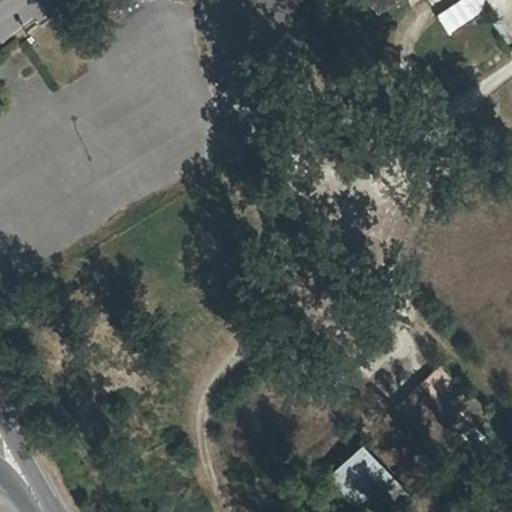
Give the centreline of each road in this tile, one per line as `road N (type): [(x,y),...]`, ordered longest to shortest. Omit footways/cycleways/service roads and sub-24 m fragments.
road 1 (track): [(511,66),(317,196),(200,23)]
road 2 (track): [(346,239),(214,379),(204,421),(208,466),(231,511)]
road 3 (track): [(317,196),(511,425)]
